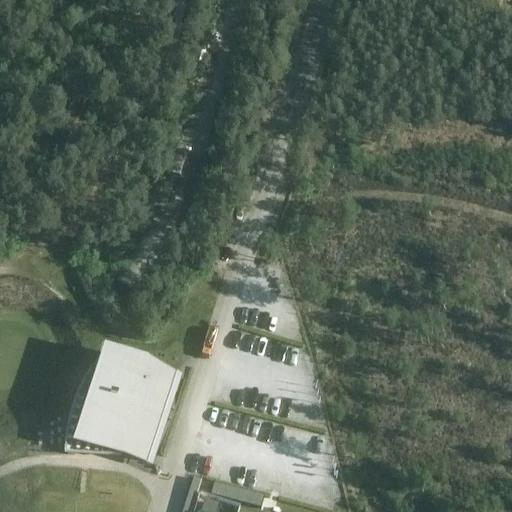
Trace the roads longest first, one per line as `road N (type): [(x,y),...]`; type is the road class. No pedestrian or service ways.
road 1 (track): [(276,150),(511,213)]
road 2 (track): [(233,0),(162,222)]
road 3 (track): [(0,472),(75,458),(134,470),(164,486)]
